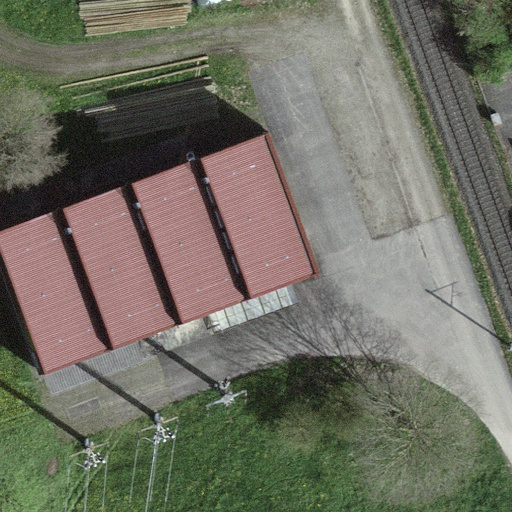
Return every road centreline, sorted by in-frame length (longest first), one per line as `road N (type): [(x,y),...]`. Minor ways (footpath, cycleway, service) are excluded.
road 1 (track): [(352,0),(511,421)]
road 2 (track): [(364,37),(229,35),(101,56),(23,50),(0,37)]
